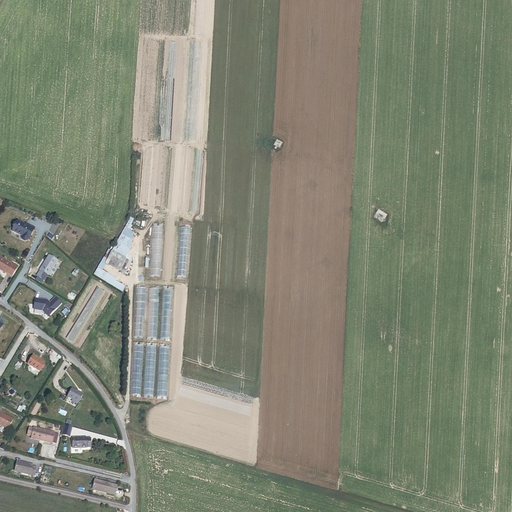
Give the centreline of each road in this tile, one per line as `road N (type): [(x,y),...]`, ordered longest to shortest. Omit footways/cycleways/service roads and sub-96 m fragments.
road 1 (residential): [(0,303),(103,394),(125,438),(134,509)]
road 2 (residential): [(0,476),(134,509)]
